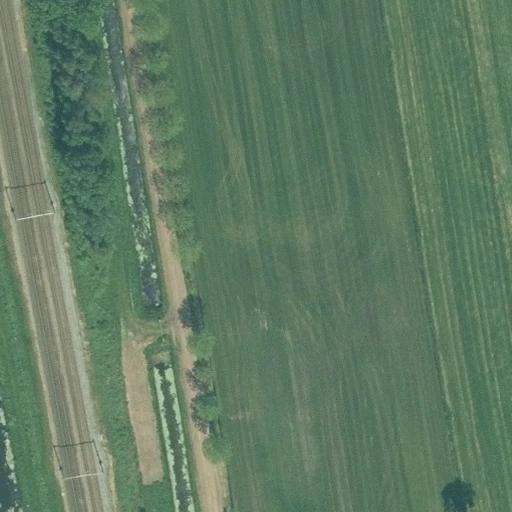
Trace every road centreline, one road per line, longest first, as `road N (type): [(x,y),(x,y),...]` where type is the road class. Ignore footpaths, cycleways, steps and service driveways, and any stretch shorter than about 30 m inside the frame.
road 1 (track): [(212,511),(134,0)]
road 2 (track): [(181,332),(129,327),(76,0)]
